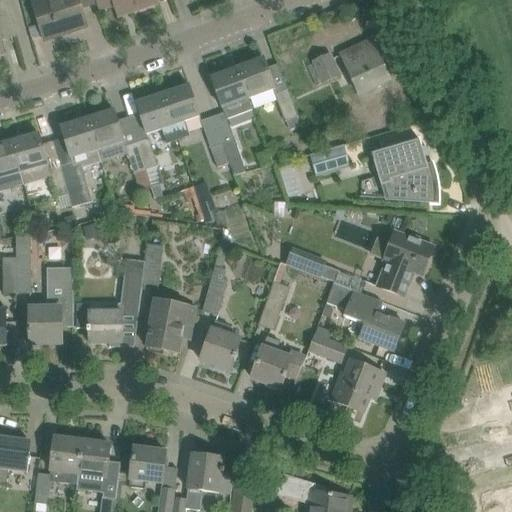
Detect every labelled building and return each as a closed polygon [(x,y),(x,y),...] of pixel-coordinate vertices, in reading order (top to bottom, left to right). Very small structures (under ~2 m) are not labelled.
[(14,31),(8,8),(6,5),(3,3),(0,1),(0,0),(0,54),(4,54),(1,42),(4,41),(3,34),(14,31)] [(41,0),(32,3),(43,37),(67,30),(68,33),(86,27),(80,8),(96,3),(94,0),(41,0)] [(96,0),(97,3),(99,10),(114,6),(118,17),(119,16),(118,12),(130,8),(131,12),(156,4),(155,0),(96,0)] [(372,42),(341,56),(359,95),(390,81),(372,42)] [(314,63),(323,85),(340,77),(330,55),(314,63)] [(263,59),(237,69),(249,100),(275,90),(263,59)] [(253,111),(249,100),(237,69),(211,79),(224,114),(225,114),(227,120),(253,111)] [(189,86),(163,95),(178,140),(189,136),(185,122),(200,117),(189,86)] [(285,123),(286,123),(289,131),(300,126),(298,118),(297,119),(287,91),(275,96),(285,123)] [(178,140),(163,95),(136,104),(147,135),(162,130),(166,144),(178,140)] [(124,142),(117,121),(114,111),(87,119),(101,164),(127,155),(133,176),(135,175),(140,192),(150,189),(152,189),(136,143),(125,147),(123,143),(124,142)] [(225,114),(224,114),(213,118),(226,154),(238,149),(227,120),(225,114)] [(226,154),(213,118),(201,122),(217,168),(230,164),(226,154)] [(101,164),(87,119),(61,128),(72,165),(61,168),(69,196),(81,193),(75,172),(101,164)] [(49,171),(42,145),(39,134),(12,142),(24,186),(51,179),(57,200),(69,196),(61,168),(49,171)] [(149,139),(148,140),(136,143),(152,189),(150,189),(154,202),(163,198),(159,186),(163,184),(158,168),(149,139)] [(361,182),(360,198),(431,202),(431,205),(439,205),(439,197),(439,188),(438,180),(436,172),(433,164),(427,165),(425,157),(427,157),(424,147),(422,148),(420,140),(371,154),(378,177),(361,182)] [(0,192),(24,186),(12,142),(0,145),(0,215),(2,215),(0,204),(0,192)] [(344,146),(309,156),(316,177),(350,167),(344,146)] [(299,155),(283,159),(290,186),(306,181),(299,155)] [(212,201),(200,205),(200,206),(206,224),(214,222),(211,212),(215,211),(212,201)] [(95,227),(83,231),(87,244),(99,240),(95,227)] [(295,230),(289,244),(337,266),(343,253),(295,230)] [(377,240),(371,257),(384,262),(383,262),(386,263),(377,288),(405,299),(414,274),(423,278),(434,248),(395,233),(390,245),(377,240)] [(16,238),(16,246),(30,246),(29,235),(16,238)] [(222,241),(215,267),(212,278),(211,278),(202,312),(217,317),(227,282),(224,281),(226,271),(223,270),(230,243),(222,241)] [(143,276),(142,285),(158,287),(163,247),(147,245),(143,276)] [(30,294),(30,255),(16,255),(16,260),(17,295),(30,294)] [(314,258),(308,274),(319,279),(320,278),(319,278),(324,266),(324,267),(325,263),(314,258)] [(17,295),(16,260),(2,260),(2,295),(17,295)] [(324,266),(319,278),(320,278),(334,283),(338,273),(339,273),(340,273),(324,267),(324,266)] [(73,269),(46,269),(45,309),(30,309),(30,329),(28,329),(28,335),(30,335),(30,346),(62,345),(62,328),(74,328),(73,269)] [(124,305),(124,313),(138,313),(142,285),(143,276),(127,274),(124,305)] [(269,296),(258,326),(273,332),(283,302),(285,303),(290,289),(274,283),(269,296)] [(334,285),(327,304),(346,311),(344,317),(366,325),(360,340),(394,353),(404,325),(358,307),(362,296),(334,285)] [(155,302),(148,337),(149,337),(147,348),(178,355),(183,334),(190,336),(196,310),(155,302)] [(91,305),(77,305),(77,330),(88,330),(88,333),(90,333),(90,345),(122,345),(121,313),(124,313),(124,305),(105,305),(105,313),(91,313),(91,305)] [(312,334),(345,345),(350,329),(317,319),(312,334)] [(215,322),(201,362),(229,371),(232,363),(233,360),(235,360),(237,356),(235,356),(240,341),(226,336),(229,327),(215,322)] [(315,336),(309,352),(341,364),(347,349),(315,336)] [(292,354),(290,359),(276,354),(280,343),(267,338),(252,379),(280,390),(284,379),(285,379),(287,376),(296,379),(303,359),(292,354)] [(342,375),(332,402),(364,414),(374,387),(380,390),(385,375),(351,362),(345,376),(342,375)] [(27,472),(30,443),(18,442),(19,434),(0,431),(0,483),(6,485),(9,469),(27,472)] [(55,439),(51,472),(59,473),(58,483),(77,486),(78,476),(79,476),(83,442),(55,439)] [(109,463),(111,446),(83,442),(79,476),(78,476),(77,486),(77,490),(104,493),(103,499),(115,500),(116,495),(118,483),(119,474),(120,464),(109,463)] [(162,484),(166,453),(134,449),(129,489),(145,491),(146,482),(162,484)] [(186,502),(185,510),(199,511),(200,511),(203,492),(219,494),(231,495),(234,475),(224,474),(225,470),(223,470),(224,460),(220,460),(221,455),(210,454),(209,458),(192,456),(187,495),(186,502)] [(258,460),(238,460),(238,490),(257,491),(258,460)] [(38,474),(34,504),(48,505),(50,482),(51,476),(38,474)] [(119,474),(118,483),(127,485),(128,475),(119,474)] [(307,507),(313,507),(311,511),(345,511),(346,508),(351,509),(352,499),(327,495),(328,489),(283,475),(276,495),(307,505),(307,507)] [(172,511),(174,500),(175,491),(161,489),(157,511),(172,511)] [(186,502),(174,500),(172,511),(184,511),(185,510),(186,502)] [(251,511),(253,503),(232,500),(230,511),(251,511)]
